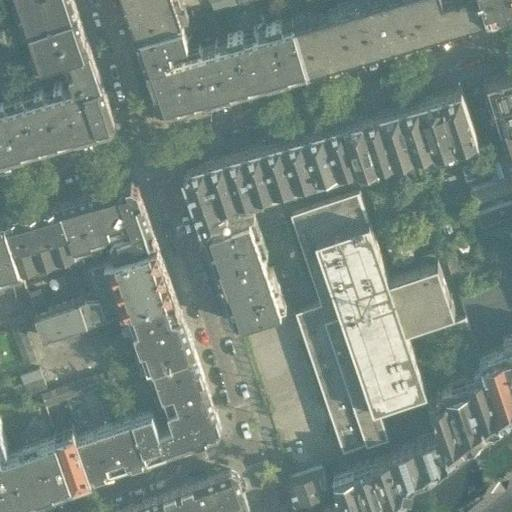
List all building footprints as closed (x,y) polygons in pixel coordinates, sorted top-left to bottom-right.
[(81,16),(78,8),(74,0),(44,0),(23,7),(32,33),(81,16)] [(125,0),(129,12),(136,31),(182,18),(175,0),(125,0)] [(365,0),(295,20),(308,66),(487,15),(483,0),(365,0)] [(511,0),(483,0),(487,15),(511,7),(511,0)] [(89,42),(81,16),(32,33),(41,59),(64,51),(89,42)] [(183,18),(182,18),(136,31),(161,103),(167,106),(197,98),(183,51),(173,54),(170,41),(188,36),(183,18)] [(281,18),(273,20),(287,72),(308,66),(295,20),(294,21),(293,20),(282,23),(281,18)] [(287,72),(273,20),(265,22),(267,27),(245,33),(244,28),(242,29),(236,31),(250,83),(266,78),(269,77),(287,72)] [(236,31),(232,32),(229,33),(230,38),(217,41),(230,88),(250,83),(236,31)] [(217,41),(183,51),(197,98),(230,88),(217,41)] [(89,42),(64,51),(73,76),(81,74),(84,83),(102,78),(89,42)] [(511,69),(482,78),(490,103),(498,101),(511,96),(511,69)] [(98,126),(84,83),(81,74),(73,76),(74,81),(63,85),(79,131),(98,126)] [(114,115),(102,78),(84,83),(98,126),(111,123),(114,115)] [(79,131),(63,85),(61,80),(53,83),(55,87),(44,91),(60,137),(79,131)] [(460,84),(439,90),(455,141),(477,135),(460,84)] [(60,137),(44,91),(42,86),(34,88),(36,93),(24,97),(41,143),(60,137)] [(455,141),(439,90),(418,96),(434,144),(435,147),(455,141)] [(0,154),(41,143),(24,97),(23,92),(15,94),(17,99),(5,103),(3,98),(0,98),(0,154)] [(434,144),(418,96),(398,102),(414,150),(434,144)] [(511,96),(498,101),(503,116),(486,121),(489,130),(506,124),(510,123),(511,122),(511,96)] [(414,150),(398,102),(378,108),(394,155),(414,150)] [(394,155),(378,108),(362,113),(377,160),(394,155)] [(377,160),(362,113),(344,118),(358,162),(359,165),(377,160)] [(344,118),(324,124),(338,168),(358,162),(344,118)] [(511,122),(510,123),(506,124),(510,139),(494,145),(497,153),(511,148),(511,122)] [(324,124),(302,130),(317,174),(338,168),(324,124)] [(302,130),(281,136),(296,180),(317,174),(302,130)] [(281,136),(260,142),(275,186),(296,180),(281,136)] [(260,142),(241,147),(259,199),(266,197),(264,189),(275,186),(260,142)] [(241,147),(224,152),(239,196),(249,194),(251,201),(259,199),(241,147)] [(511,164),(511,148),(497,153),(463,165),(465,174),(466,177),(511,163),(511,164)] [(224,152),(203,158),(224,223),(246,216),(239,196),(224,152)] [(203,158),(187,163),(184,170),(204,229),(224,223),(203,158)] [(453,176),(451,169),(441,173),(443,180),(453,176)] [(511,173),(470,188),(472,196),(474,201),(511,188),(511,173)] [(130,179),(117,183),(132,229),(151,222),(138,183),(130,179)] [(117,183),(95,189),(109,228),(121,225),(123,232),(132,229),(117,183)] [(405,324),(452,308),(452,309),(454,308),(437,258),(435,259),(436,260),(389,276),(369,217),(370,217),(369,215),(368,215),(359,188),(293,210),(293,209),(291,210),(321,299),(296,308),(296,310),(297,309),(302,325),(343,444),(342,444),(343,447),(388,431),(387,429),(377,401),(427,384),(426,382),(425,383),(405,324)] [(95,189),(77,194),(93,244),(95,248),(102,245),(100,238),(106,236),(109,230),(109,228),(95,189)] [(77,194),(59,200),(78,256),(85,253),(83,247),(93,244),(77,194)] [(511,198),(477,211),(482,223),(511,213),(511,198)] [(59,200),(41,205),(57,253),(68,250),(70,258),(78,256),(59,200)] [(41,205),(22,210),(40,265),(48,262),(46,256),(57,253),(41,205)] [(3,216),(20,268),(32,265),(33,266),(40,265),(22,210),(3,216)] [(210,247),(261,230),(255,213),(246,216),(224,223),(204,229),(210,247)] [(3,216),(0,216),(0,273),(20,268),(3,216)] [(151,222),(132,229),(123,232),(112,235),(111,241),(113,248),(103,251),(106,257),(111,255),(157,240),(151,222)] [(267,249),(261,230),(210,247),(217,266),(261,251),(267,249)] [(157,240),(111,255),(106,257),(88,263),(97,290),(35,312),(43,334),(127,305),(174,289),(157,240)] [(261,251),(217,266),(223,284),(267,269),(261,251)] [(279,285),(273,267),(223,284),(229,303),(279,285)] [(511,275),(457,293),(465,314),(472,334),(476,346),(463,351),(461,356),(464,365),(481,360),(479,353),(505,344),(503,337),(511,333),(511,275)] [(235,319),(285,302),(279,285),(229,303),(235,319)] [(39,287),(28,291),(33,306),(44,302),(39,287)] [(180,306),(174,289),(127,305),(133,322),(180,306)] [(194,346),(180,306),(133,322),(147,362),(151,361),(194,346)] [(62,329),(66,341),(127,320),(123,308),(62,329)] [(36,357),(20,312),(8,316),(25,362),(36,357)] [(472,334),(465,314),(449,320),(456,340),(472,334)] [(511,333),(503,337),(505,344),(511,363),(511,333)] [(511,363),(505,344),(479,353),(481,360),(499,415),(511,406),(511,363)] [(205,378),(194,346),(151,361),(162,392),(205,378)] [(425,351),(418,354),(426,379),(433,376),(425,351)] [(145,356),(106,369),(110,381),(148,368),(145,356)] [(499,415),(481,360),(464,365),(467,374),(485,426),(499,415)] [(39,366),(20,373),(27,392),(46,385),(39,366)] [(102,371),(48,389),(41,392),(45,403),(106,382),(102,371)] [(485,426),(467,374),(444,382),(445,385),(464,441),(485,426)] [(215,409),(205,378),(162,392),(173,424),(215,409)] [(464,441),(445,385),(436,388),(437,392),(429,395),(436,417),(440,428),(449,453),(464,441)] [(152,407),(77,433),(91,475),(166,449),(159,428),(152,407)] [(215,409),(173,424),(159,428),(166,449),(217,432),(221,425),(215,409)] [(449,453),(440,428),(436,417),(415,424),(430,468),(449,453)] [(430,468),(415,424),(392,432),(411,486),(425,471),(430,468)] [(77,433),(75,427),(56,433),(72,481),(91,475),(77,433)] [(411,486),(392,432),(364,441),(387,507),(411,486)] [(72,481),(56,433),(2,452),(6,462),(11,476),(18,500),(72,481)] [(380,511),(387,507),(364,441),(348,447),(354,465),(370,511),(380,511)] [(0,480),(11,476),(6,462),(2,452),(0,445),(0,480)] [(322,464),(293,473),(288,475),(296,498),(332,486),(326,470),(323,463),(322,464)] [(370,511),(354,465),(335,472),(343,495),(348,511),(370,511)] [(230,469),(178,487),(186,508),(203,503),(243,488),(237,472),(230,469)] [(0,506),(18,500),(11,476),(0,480),(0,506)] [(178,487),(159,493),(166,511),(187,511),(186,508),(178,487)] [(250,511),(243,488),(203,503),(205,511),(250,511)] [(166,511),(159,493),(141,500),(145,511),(166,511)] [(322,501),(324,506),(325,511),(348,511),(343,495),(322,501)] [(511,511),(511,499),(511,500),(503,507),(496,511),(511,511)] [(145,511),(141,500),(122,506),(124,511),(145,511)]
